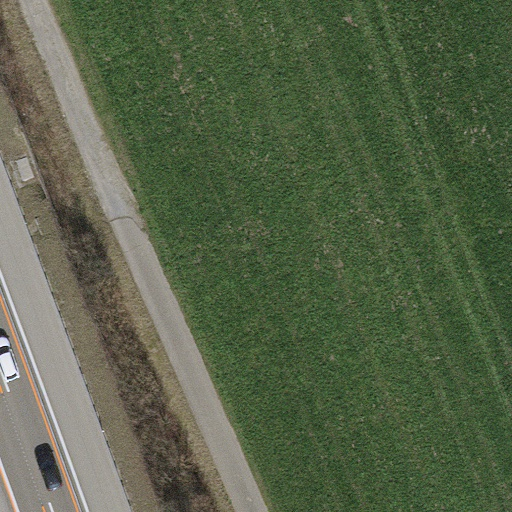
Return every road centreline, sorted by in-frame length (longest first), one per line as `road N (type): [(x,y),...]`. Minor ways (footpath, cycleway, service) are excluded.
road 1 (track): [(236,511),(32,0)]
road 2 (motorway): [(55,511),(0,360)]
